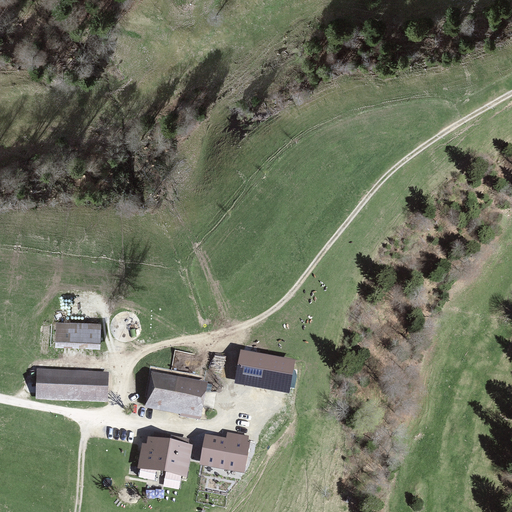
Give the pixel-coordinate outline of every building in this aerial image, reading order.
[(100,323),(57,320),(56,346),(99,348),(100,323)] [(295,365),(241,354),(234,387),(289,397),(295,365)] [(108,403),(109,374),(37,372),(36,401),(108,403)] [(154,378),(148,406),(181,413),(180,418),(196,421),(199,408),(212,411),(216,396),(203,393),(204,388),(154,378)] [(205,437),(199,469),(244,477),(250,446),(248,445),(249,438),(227,434),(226,441),(205,437)] [(147,440),(146,448),(143,447),(138,473),(188,482),(194,449),(147,440)]
